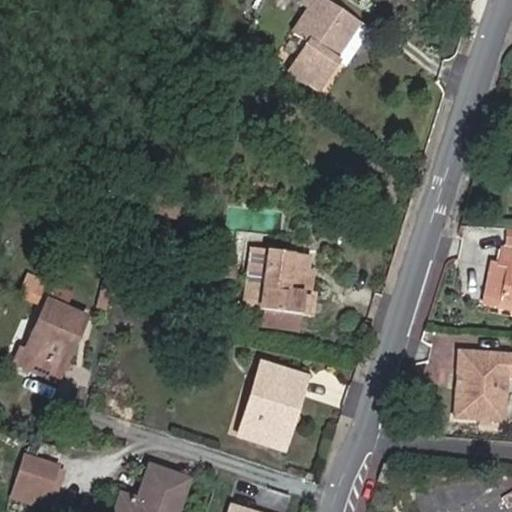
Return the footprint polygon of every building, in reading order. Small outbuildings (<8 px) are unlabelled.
[(317,94),(340,63),(367,27),(359,22),(327,0),(314,0),(291,34),(304,45),(287,72),(317,94)] [(199,176),(196,201),(211,203),(212,177),(199,176)] [(177,210),(151,202),(148,215),(174,223),(177,210)] [(511,228),(502,228),(501,244),(511,244),(511,228)] [(494,305),(511,308),(511,249),(498,246),(495,263),(490,262),(481,302),(494,305)] [(303,297),(308,259),(271,253),(262,311),(312,317),(315,299),(303,297)] [(229,268),(228,279),(240,280),(240,269),(229,268)] [(67,337),(73,340),(82,323),(60,312),(67,298),(49,289),(42,303),(10,369),(43,385),(67,337)] [(49,388),(73,340),(67,337),(43,385),(49,388)] [(460,388),(453,388),(451,417),(500,421),(503,384),(504,373),(511,373),(511,354),(505,354),(456,351),(455,373),(461,373),(460,388)] [(285,443),(307,374),(263,360),(258,375),(265,377),(247,431),(285,443)] [(511,373),(504,373),(503,384),(511,385),(511,373)] [(12,474),(47,486),(55,464),(19,452),(12,474)] [(385,463),(380,478),(391,481),(395,466),(385,463)] [(121,498),(116,511),(176,511),(188,480),(151,467),(138,504),(121,498)] [(42,501),(47,486),(12,474),(7,489),(42,501)]
